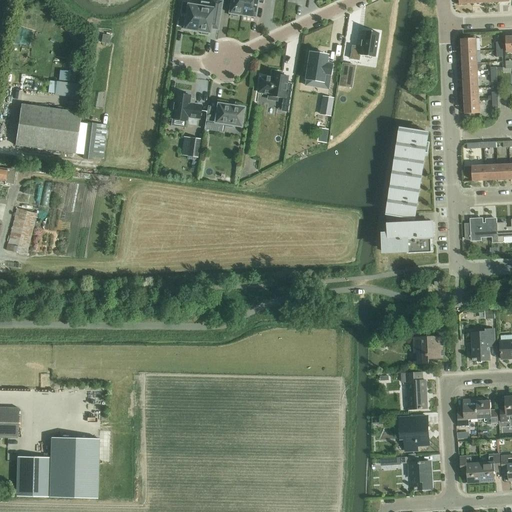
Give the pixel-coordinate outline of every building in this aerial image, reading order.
[(238,15),(242,15),(244,0),(231,0),(229,13),(231,14),(230,16),(237,17),(238,15)] [(263,4),(263,0),(244,0),(242,15),(255,17),(257,3),(263,4)] [(188,3),(182,2),(180,14),(186,15),(184,29),(197,31),(201,7),(200,6),(188,5),(188,3)] [(201,7),(197,31),(201,32),(201,34),(208,35),(208,33),(210,33),(212,20),(218,21),(221,3),(214,2),(214,4),(201,2),(200,6),(201,7)] [(353,50),(352,60),(376,63),(380,35),(364,33),(361,51),(353,50)] [(101,42),(109,44),(111,36),(103,35),(101,42)] [(477,38),(463,39),(462,39),(462,52),(477,51),(477,38)] [(315,41),(315,48),(331,49),(332,42),(315,41)] [(478,64),(477,51),(462,52),(463,64),(478,64)] [(330,76),(332,64),(326,63),(327,55),(309,52),(305,80),(323,83),(325,75),(330,76)] [(341,64),(338,87),(351,89),(355,66),(341,64)] [(478,76),(478,64),(463,64),(463,77),(478,76)] [(269,94),(268,99),(276,100),(277,98),(283,99),(283,101),(290,102),(293,83),(292,83),(292,84),(286,83),(287,77),(280,75),(281,73),(273,72),(272,78),(267,77),(267,79),(260,78),(258,92),(269,94)] [(479,88),(478,76),(463,77),(464,89),(479,88)] [(479,101),(479,88),(464,89),(464,101),(479,101)] [(488,101),(492,100),(498,100),(498,92),(492,92),(492,96),(488,97),(488,101)] [(170,110),(172,110),(171,118),(187,121),(188,117),(199,119),(201,105),(189,104),(190,96),(186,95),(186,94),(179,93),(179,94),(175,94),(173,103),(171,103),(170,110)] [(334,98),(322,96),(319,115),(331,117),(334,98)] [(480,113),(479,101),(464,101),(465,114),(480,113)] [(15,145),(75,153),(81,113),(21,104),(15,145)] [(215,131),(216,123),(224,124),(224,126),(231,127),(232,125),(241,127),(244,108),(235,107),(235,106),(227,105),(227,106),(218,104),(216,117),(206,115),(204,129),(215,131)] [(103,158),(107,125),(88,122),(83,158),(91,159),(92,156),(103,158)] [(433,253),(433,248),(432,247),(432,246),(432,239),(434,239),(434,230),(434,223),(418,224),(418,219),(415,219),(412,218),(412,214),(413,209),(415,209),(416,200),(414,199),(418,180),(419,180),(420,171),(419,171),(421,156),(422,152),(423,152),(425,143),(423,143),(425,132),(405,129),(405,136),(402,136),(399,152),(402,152),(400,165),(397,164),(395,180),(398,181),(396,193),(393,192),(393,193),(390,208),(390,209),(393,209),(392,215),(392,216),(403,218),(402,226),(389,227),(390,234),(391,234),(391,237),(384,238),(384,246),(385,253),(408,252),(408,254),(433,253)] [(190,138),(188,156),(197,157),(200,139),(190,138)] [(486,181),(498,180),(497,165),(485,166),(486,181)] [(498,180),(510,180),(509,165),(497,165),(498,180)] [(473,181),(486,181),(485,166),(472,166),(473,181)] [(16,170),(12,170),(0,168),(0,180),(5,181),(4,184),(14,185),(16,170)] [(48,207),(49,200),(41,199),(40,206),(48,207)] [(26,255),(37,213),(16,208),(5,250),(26,255)] [(493,243),(498,243),(497,225),(497,220),(486,220),(486,224),(483,224),(483,220),(470,220),(471,224),(465,225),(466,239),(471,239),(471,241),(481,240),(481,236),(493,236),(493,243)] [(511,220),(511,221),(511,224),(511,228),(507,229),(507,224),(497,225),(498,243),(503,243),(504,242),(504,237),(511,236),(511,220)] [(488,310),(488,311),(485,311),(485,320),(495,319),(495,311),(496,311),(496,310),(488,310)] [(490,347),(496,346),(495,330),(487,331),(487,333),(472,334),(474,362),(488,361),(491,360),(490,347)] [(511,335),(501,336),(502,341),(501,341),(502,360),(511,359),(511,335)] [(435,359),(444,358),(443,355),(443,338),(414,340),(415,354),(417,354),(418,363),(430,363),(430,359),(435,359)] [(409,410),(427,409),(426,381),(423,381),(423,380),(423,374),(402,375),(402,383),(408,383),(409,410)] [(39,394),(38,435),(53,435),(54,394),(39,394)] [(507,416),(511,415),(511,397),(506,398),(507,408),(501,408),(501,423),(507,422),(507,416)] [(469,421),(478,420),(477,399),(463,400),(464,412),(458,412),(459,427),(469,426),(469,421)] [(488,425),(498,425),(497,410),(491,410),(491,401),(483,401),(483,399),(477,399),(478,420),(487,420),(488,425)] [(0,438),(18,439),(19,408),(0,407),(0,438)] [(425,432),(428,432),(428,429),(427,417),(400,419),(401,434),(405,433),(406,452),(418,451),(418,446),(426,446),(426,438),(425,438),(425,432)] [(49,459),(48,496),(97,497),(99,439),(50,438),(49,459)] [(491,462),(481,463),(482,483),(496,483),(495,471),(502,470),(501,454),(500,454),(496,455),(490,455),(491,462)] [(469,484),(482,483),(481,463),(472,464),(471,456),(461,457),(462,473),(468,472),(469,484)] [(510,482),(511,481),(511,456),(502,457),(503,470),(503,473),(509,473),(510,482)] [(415,490),(432,489),(430,463),(418,463),(418,457),(402,458),(402,464),(410,464),(411,478),(415,478),(415,490)] [(49,459),(17,459),(16,495),(48,496),(49,459)]
